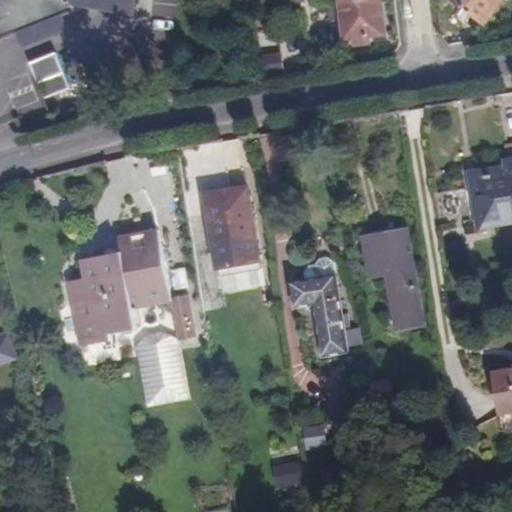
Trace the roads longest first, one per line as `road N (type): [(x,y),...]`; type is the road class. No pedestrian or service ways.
road 1 (residential): [(511,63),(165,120),(0,169)]
road 2 (unknown): [(124,132),(145,0)]
